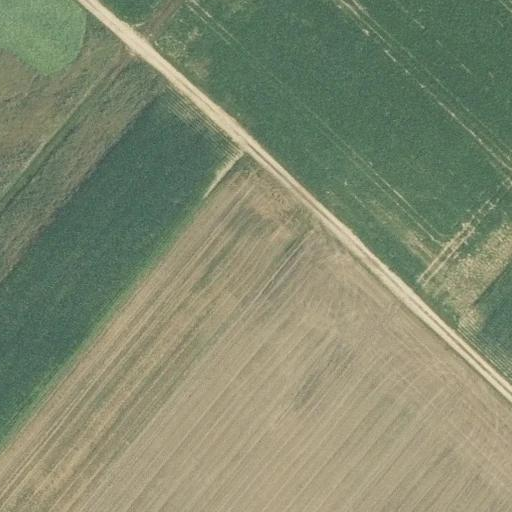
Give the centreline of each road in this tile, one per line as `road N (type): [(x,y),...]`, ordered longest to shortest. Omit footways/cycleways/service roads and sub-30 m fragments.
road 1 (track): [(90,0),(511,392)]
road 2 (track): [(0,219),(186,0)]
